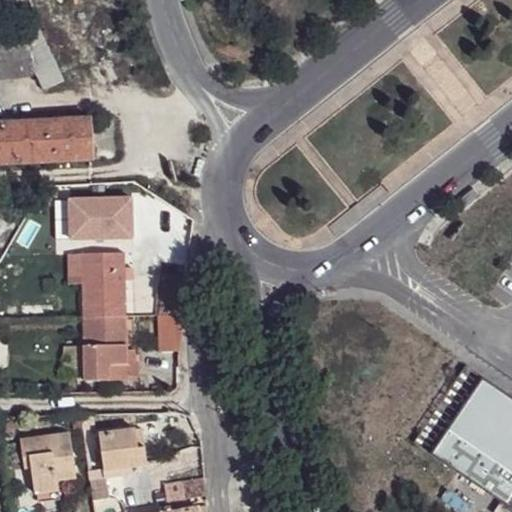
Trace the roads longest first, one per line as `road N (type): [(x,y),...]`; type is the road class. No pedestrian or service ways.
road 1 (tertiary): [(281,273),(323,272),(355,252),(511,120)]
road 2 (residential): [(217,455),(197,385),(198,277),(210,250),(236,230)]
road 3 (tertiary): [(288,439),(261,350),(262,307),(281,273)]
road 4 (tertiary): [(420,0),(289,103)]
